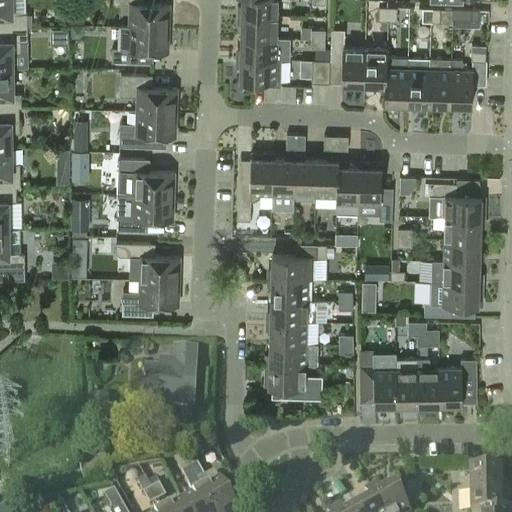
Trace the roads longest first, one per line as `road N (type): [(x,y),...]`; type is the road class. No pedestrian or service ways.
road 1 (residential): [(300,439),(254,455),(232,438),(231,316),(203,294),(205,115)]
road 2 (residential): [(511,145),(395,141),(370,120),(205,115)]
road 3 (residential): [(511,429),(300,439)]
